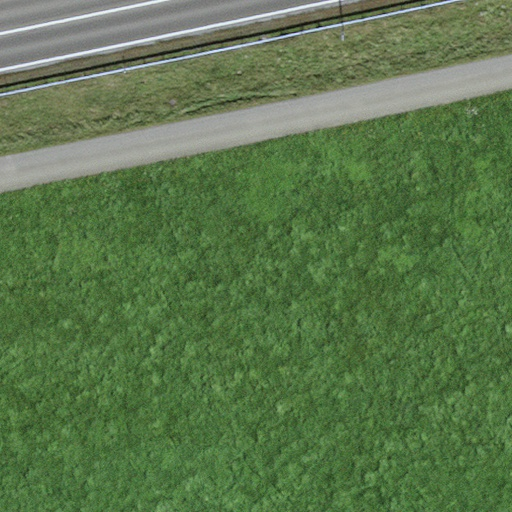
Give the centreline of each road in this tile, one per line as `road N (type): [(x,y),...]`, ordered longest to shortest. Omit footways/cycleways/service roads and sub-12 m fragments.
road 1 (unclassified): [(0,171),(511,65)]
road 2 (trunk): [(161,0),(0,33)]
